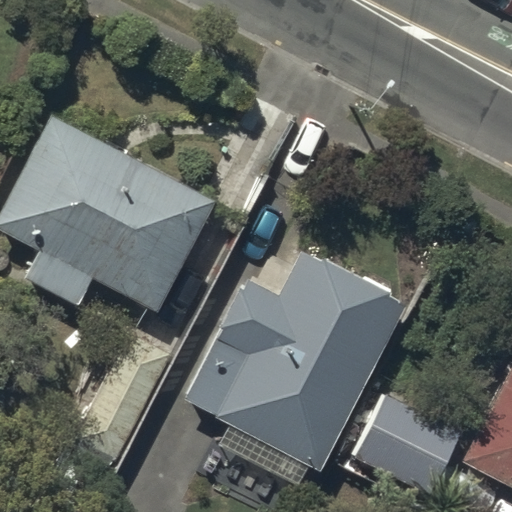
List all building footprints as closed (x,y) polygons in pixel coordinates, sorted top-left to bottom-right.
[(211,203),(53,117),(0,214),(0,228),(42,252),(27,279),(73,304),(89,272),(154,308),(211,203)] [(387,287),(293,238),(271,280),(236,263),(176,378),(304,445),(387,287)] [(117,464),(171,358),(129,336),(74,443),(117,464)] [(511,344),(462,445),(511,469),(511,344)] [(446,422),(375,386),(344,446),(415,482),(446,422)] [(448,511),(406,489),(397,507),(401,509),(399,511),(448,511)] [(117,511),(100,503),(95,511),(117,511)]
